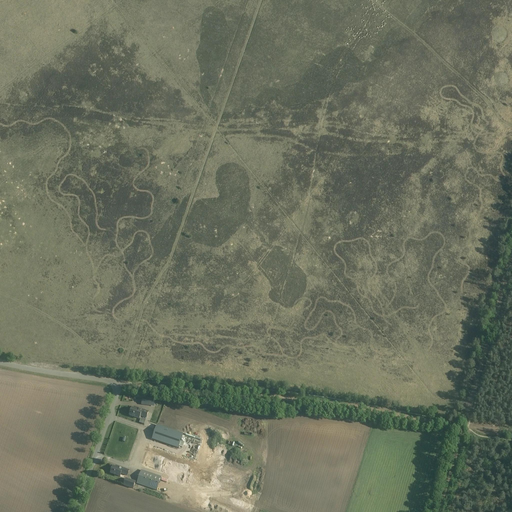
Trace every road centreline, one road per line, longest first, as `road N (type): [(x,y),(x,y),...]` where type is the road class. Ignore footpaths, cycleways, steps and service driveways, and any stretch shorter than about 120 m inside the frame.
road 1 (track): [(119,382),(376,410),(456,432)]
road 2 (unclassified): [(75,511),(119,382),(0,362)]
road 3 (track): [(464,426),(511,257)]
